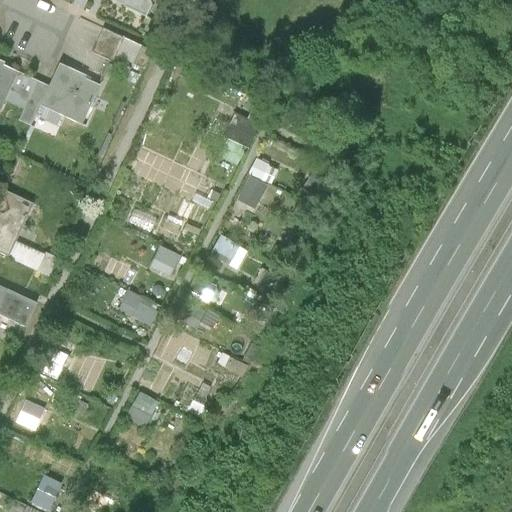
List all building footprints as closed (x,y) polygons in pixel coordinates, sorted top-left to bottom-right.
[(107,0),(145,17),(150,7),(147,0),(107,0)] [(92,53),(112,62),(116,55),(134,63),(133,64),(144,69),(151,54),(149,51),(102,30),(92,53)] [(5,61),(0,58),(0,111),(1,112),(5,102),(19,72),(3,65),(5,61)] [(60,62),(49,86),(41,105),(83,124),(101,85),(86,78),(87,75),(60,62)] [(49,86),(19,72),(5,102),(23,110),(18,121),(31,127),(41,105),(49,86)] [(238,200),(256,208),(267,185),(276,166),(257,158),(238,200)] [(1,190),(0,193),(0,255),(49,278),(58,259),(46,254),(45,256),(15,243),(33,205),(1,190)] [(157,247),(152,268),(172,273),(177,251),(157,247)] [(37,303),(0,286),(0,315),(26,327),(37,303)] [(184,299),(177,320),(200,327),(206,306),(184,299)] [(60,343),(49,370),(64,376),(74,348),(60,343)] [(44,508),(56,484),(43,477),(31,501),(44,508)]
